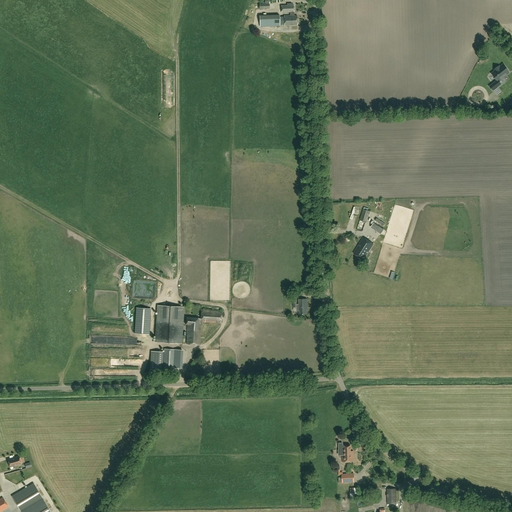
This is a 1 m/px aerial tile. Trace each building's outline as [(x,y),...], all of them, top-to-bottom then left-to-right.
[(281,13),(290,12),(293,12),(293,5),(292,5),(292,3),(287,3),(287,5),(281,6),(281,13)] [(294,15),(293,12),(290,12),(290,16),(284,16),(284,17),(279,17),(279,15),(259,16),(260,27),(280,26),(280,25),(284,25),(284,26),(297,25),(297,15),(294,15)] [(493,90),(501,84),(499,82),(502,79),(501,77),(509,72),(503,65),(500,67),(499,66),(495,70),(495,71),(492,73),(498,80),(490,86),(493,90)] [(365,222),(367,222),(370,212),(363,209),(357,230),(363,231),(364,225),(365,222)] [(372,227),(379,232),(382,228),(374,223),(372,227)] [(363,260),(373,244),(363,238),(353,253),(363,260)] [(298,299),(298,304),(296,304),(296,302),(292,302),(292,308),(297,307),(297,311),(299,311),(299,314),(306,314),(306,307),(307,307),(306,299),(298,299)] [(157,305),(157,314),(155,341),(182,343),(184,307),(157,305)] [(136,308),(135,333),(149,334),(150,309),(136,308)] [(186,317),(185,324),(187,325),(186,344),(199,345),(200,323),(202,323),(202,322),(221,323),(221,312),(201,310),(200,318),(186,317)] [(175,368),(176,350),(164,349),(163,367),(175,368)] [(151,351),(150,370),(162,370),(163,352),(151,351)] [(342,445),(342,462),(353,462),(353,451),(350,451),(350,445),(342,445)] [(10,467),(21,464),(19,457),(8,460),(10,467)] [(353,474),(343,475),(342,472),(340,472),(340,470),(337,470),(338,476),(341,475),(342,483),(354,482),(353,474)] [(50,511),(45,502),(41,496),(34,483),(12,496),(21,511),(50,511)] [(396,489),(387,489),(387,504),(396,503),(396,489)] [(0,511),(8,507),(3,497),(0,498),(0,511)]
